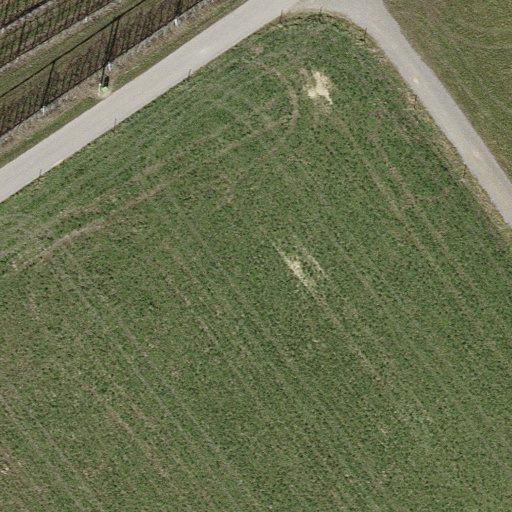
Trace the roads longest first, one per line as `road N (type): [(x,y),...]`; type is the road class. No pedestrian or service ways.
road 1 (track): [(277,0),(0,182)]
road 2 (track): [(358,0),(511,185)]
